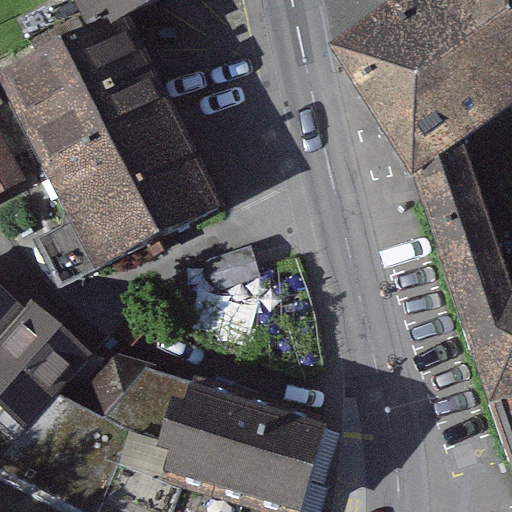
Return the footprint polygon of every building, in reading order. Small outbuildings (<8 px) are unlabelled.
[(91,0),(115,40),(181,0),(91,0)] [(511,289),(476,182),(466,154),(511,121),(511,0),(423,0),(345,55),(423,184),(427,197),(500,413),(511,408),(511,289)] [(82,47),(11,85),(114,275),(219,219),(157,105),(124,123),(82,47)] [(92,359),(26,304),(19,312),(0,296),(0,391),(38,423),(92,359)] [(298,511),(325,431),(181,384),(138,511),(298,511)] [(511,408),(500,413),(511,446),(511,408)]
